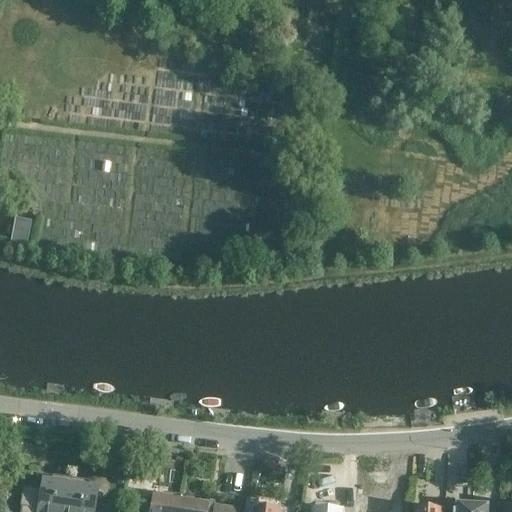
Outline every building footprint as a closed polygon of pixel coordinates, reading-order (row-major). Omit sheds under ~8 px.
[(15,220),(10,247),(26,250),(31,222),(15,220)] [(65,511),(70,485),(41,481),(39,494),(20,492),(17,511),(65,511)] [(70,485),(65,511),(94,511),(98,489),(70,485)] [(178,511),(180,502),(151,497),(149,511),(178,511)] [(209,506),(180,502),(178,511),(238,511),(239,511),(213,507),(213,511),(208,511),(209,506)]
